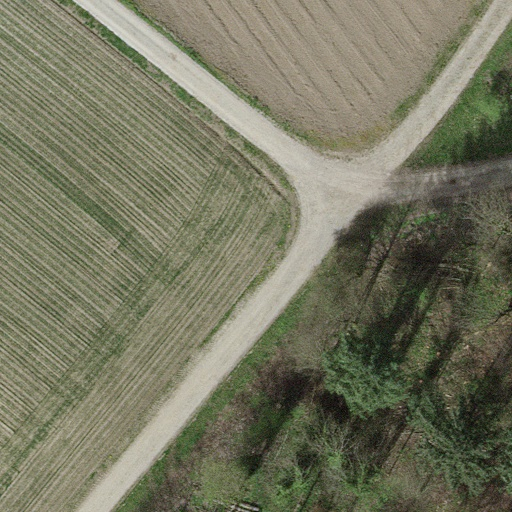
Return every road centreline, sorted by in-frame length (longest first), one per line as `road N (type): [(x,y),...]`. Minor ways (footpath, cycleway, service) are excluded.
road 1 (track): [(103,511),(366,192)]
road 2 (track): [(356,204),(89,0)]
road 3 (track): [(366,192),(502,0)]
road 4 (track): [(366,192),(511,163)]
